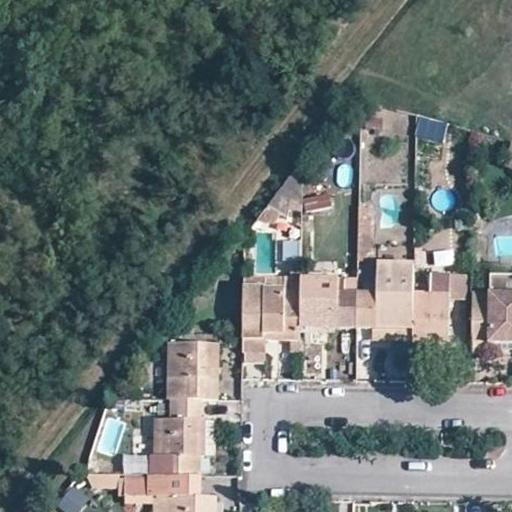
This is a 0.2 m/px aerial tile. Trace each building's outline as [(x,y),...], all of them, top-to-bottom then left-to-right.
[(511,164),(511,141),(510,141),(503,162),(511,164)] [(429,294),(413,293),(413,332),(413,345),(448,345),(448,302),(448,276),(429,276),(429,294)] [(466,303),(467,276),(448,276),(448,302),(466,303)] [(300,280),(300,290),(299,331),(336,331),(336,279),(300,279),(300,280)] [(264,289),(300,290),(300,280),(264,280),(264,289)] [(376,281),(376,295),(376,332),(413,332),(413,293),(413,281),(376,281)] [(504,283),(472,282),(472,295),(504,295),(504,287),(504,283)] [(504,295),(472,295),(471,346),(490,346),(489,355),(511,355),(511,287),(504,287),(504,295)] [(299,331),(300,290),(264,289),(243,289),(242,341),(264,341),(264,343),(299,343),(299,331)] [(357,331),(357,294),(336,294),(336,331),(357,331)] [(376,332),(376,295),(357,294),(357,331),(376,332)] [(413,332),(376,332),(376,345),(413,345),(413,332)] [(264,355),(264,343),(264,341),(242,341),(242,355),(264,355)] [(219,346),(167,345),(167,356),(166,402),(170,402),(201,403),(218,403),(219,346)] [(490,346),(471,346),(471,355),(489,355),(490,346)] [(128,379),(125,377),(114,392),(119,394),(128,379)] [(201,403),(170,402),(169,422),(156,422),(154,422),(154,457),(200,458),(205,458),(205,422),(201,422),(201,403)] [(170,402),(166,402),(156,402),(156,422),(169,422),(170,402)] [(200,458),(154,457),(149,457),(149,478),(200,478),(200,458)] [(149,478),(128,477),(127,495),(156,496),(156,504),(155,511),(217,511),(217,498),(201,497),(201,478),(200,478),(149,478)] [(69,485),(58,510),(63,511),(81,511),(89,494),(69,485)] [(156,496),(127,495),(127,503),(156,504),(156,496)]
